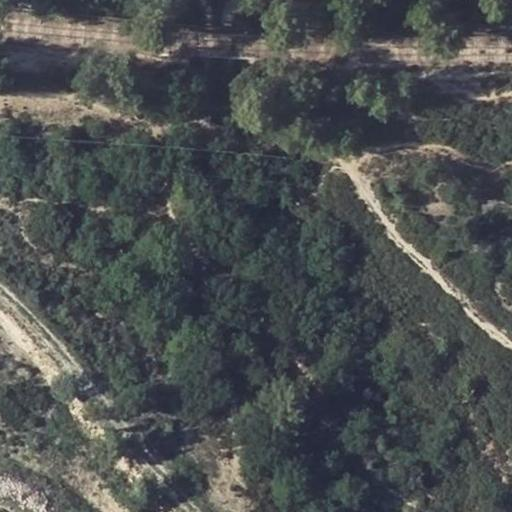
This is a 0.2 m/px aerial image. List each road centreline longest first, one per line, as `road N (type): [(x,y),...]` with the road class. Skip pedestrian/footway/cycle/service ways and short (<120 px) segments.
road 1 (track): [(156,133),(185,240),(299,363),(365,469),(418,511)]
road 2 (track): [(206,0),(207,55),(193,103),(156,133),(83,102),(0,100)]
road 3 (track): [(511,343),(415,262),(335,158)]
